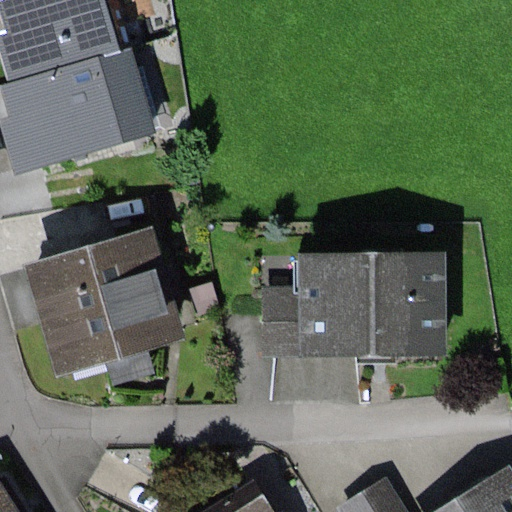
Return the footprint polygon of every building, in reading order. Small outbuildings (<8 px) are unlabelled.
[(0,0),(10,31),(25,80),(127,50),(111,0),(0,0)] [(18,128),(29,167),(151,131),(127,50),(25,80),(5,86),(18,128)] [(71,255),(36,265),(64,361),(169,332),(155,284),(144,244),(73,264),(71,255)] [(437,261),(304,262),(304,294),(265,294),(266,352),(359,351),(358,339),(375,338),(392,338),(392,352),(439,351),(437,261)] [(210,285),(191,291),(197,314),(217,308),(210,285)] [(269,511),(252,483),(206,511),(269,511)] [(499,483),(453,511),(511,511),(511,488),(509,485),(499,483)] [(16,511),(0,485),(0,511),(16,511)]
